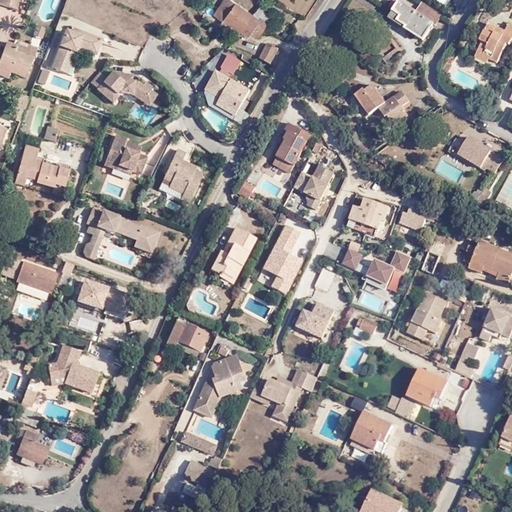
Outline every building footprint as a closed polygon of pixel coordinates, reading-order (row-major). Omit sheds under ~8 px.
[(229,14),(243,23),(249,15),(228,0),(224,0),(215,14),(223,21),(225,18),(229,14)] [(442,15),(421,1),(415,11),(400,0),(394,8),(417,25),(412,32),(422,39),(433,23),(435,24),(442,15)] [(417,25),(394,8),(390,15),(412,32),(417,25)] [(258,16),(264,20),(268,14),(262,10),(258,16)] [(225,18),(239,28),(243,23),(229,14),(225,18)] [(252,32),(258,37),(267,23),(264,20),(258,16),(257,15),(254,18),(249,15),(243,23),(246,26),(242,30),(249,35),(252,32)] [(490,56),(489,58),(494,61),(504,41),(507,43),(511,32),(511,24),(507,22),(503,30),(501,34),(493,31),(495,25),(487,21),(477,39),(481,41),(476,49),(490,56)] [(48,26),(42,23),(38,32),(45,35),(48,26)] [(501,34),(503,30),(495,25),(493,31),(501,34)] [(71,37),(81,41),(83,36),(72,31),(71,37)] [(102,43),(83,36),(81,41),(71,37),(64,35),(54,64),(58,65),(55,73),(59,74),(62,66),(65,67),(69,60),(72,61),(77,50),(87,54),(88,50),(98,54),(102,43)] [(41,46),(22,38),(19,43),(11,39),(0,68),(0,72),(12,76),(15,69),(30,76),(41,46)] [(260,59),(270,64),(278,50),(268,45),(260,59)] [(486,63),(489,58),(490,56),(476,49),(473,55),(486,63)] [(380,57),(384,61),(385,61),(392,56),(388,51),(384,54),(380,57)] [(233,79),(241,65),(228,58),(220,72),(233,79)] [(66,78),(72,61),(69,60),(65,67),(62,66),(59,74),(66,78)] [(451,62),(447,60),(441,70),(446,73),(452,66),(450,65),(451,62)] [(38,86),(46,88),(50,76),(43,73),(38,86)] [(107,82),(99,75),(90,85),(99,93),(107,82)] [(251,94),(218,75),(214,82),(216,84),(214,88),(211,86),(206,94),(221,102),(218,110),(235,119),(251,94)] [(112,77),(107,82),(99,93),(98,94),(111,105),(117,97),(132,99),(141,105),(149,96),(152,92),(146,88),(143,91),(138,87),(132,87),(132,82),(124,81),(123,78),(112,77)] [(401,100),(395,91),(380,103),(367,87),(361,93),(359,91),(351,97),(364,117),(374,110),(380,117),(383,116),(390,125),(402,115),(396,105),(401,100)] [(24,121),(33,96),(25,92),(20,106),(24,108),(20,119),(24,121)] [(149,96),(141,105),(149,112),(157,102),(149,96)] [(60,119),(70,117),(68,106),(54,109),(56,124),(61,124),(60,119)] [(278,159),(295,167),(310,136),(287,124),(284,132),(287,134),(284,141),(286,142),(278,159)] [(54,145),(58,133),(47,130),(44,142),(54,145)] [(363,157),(369,153),(367,148),(365,149),(355,132),(350,135),(363,157)] [(481,166),(491,172),(501,155),(465,135),(460,143),(452,156),(467,165),(469,162),(480,168),(481,166)] [(444,151),(452,156),(460,143),(451,138),(444,151)] [(124,152),(126,148),(127,145),(115,142),(105,167),(131,177),(139,181),(146,165),(138,162),(139,157),(124,152)] [(323,147),(318,144),(314,152),(318,155),(323,147)] [(141,154),(126,148),(124,152),(139,157),(141,154)] [(38,182),(36,187),(54,192),(54,195),(63,197),(70,171),(60,168),(59,172),(37,164),(40,152),(26,149),(16,184),(25,186),(26,183),(28,178),(38,182)] [(185,159),(177,155),(162,184),(169,187),(168,192),(182,200),(181,203),(188,206),(201,180),(194,176),(195,173),(186,169),(184,171),(180,170),(185,159)] [(291,175),(295,167),(278,159),(275,166),(291,175)] [(131,177),(105,167),(104,171),(130,181),(131,177)] [(326,188),(333,176),(327,173),(328,172),(319,167),(303,197),(310,200),(306,209),(315,214),(320,205),(319,205),(327,189),(326,188)] [(26,183),(36,187),(38,182),(28,178),(26,183)] [(276,195),(280,187),(265,178),(260,186),(276,195)] [(249,198),(255,186),(246,181),(240,193),(249,198)] [(350,216),(379,226),(381,227),(389,205),(365,196),(361,205),(354,203),(350,216)] [(306,209),(310,200),(303,197),(299,205),(306,209)] [(426,210),(411,205),(406,216),(416,220),(417,216),(424,217),(426,210)] [(375,234),(379,226),(350,216),(347,223),(375,234)] [(94,241),(103,245),(105,237),(114,241),(115,238),(137,246),(135,253),(152,259),(160,239),(142,233),(141,235),(130,230),(130,228),(104,218),(103,221),(93,217),(87,230),(90,232),(88,239),(94,241)] [(299,231),(284,223),(262,267),(277,274),(271,285),(284,293),(301,259),(288,253),(299,231)] [(210,272),(220,278),(221,276),(230,281),(239,266),(242,267),(255,241),(234,230),(230,238),(234,240),(229,250),(231,251),(228,258),(222,255),(220,254),(210,272)] [(497,280),(501,281),(510,284),(511,279),(511,253),(480,240),(477,249),(471,264),(469,269),(481,274),(485,267),(500,273),(497,280)] [(95,263),(103,245),(94,241),(91,249),(87,250),(85,257),(89,261),(95,263)] [(350,241),(349,248),(359,250),(360,243),(350,241)] [(477,249),(468,245),(462,260),(466,262),(471,264),(477,249)] [(226,248),(222,255),(228,258),(231,251),(229,250),(226,248)] [(362,255),(348,249),(342,264),(368,275),(366,281),(385,289),(395,268),(404,272),(410,257),(397,251),(390,266),(375,260),(371,270),(358,264),(362,255)] [(26,263),(16,258),(10,256),(2,274),(10,277),(18,281),(26,263)] [(436,265),(424,259),(422,266),(432,272),(436,265)] [(58,277),(26,263),(18,281),(51,295),(58,277)] [(67,293),(72,278),(65,276),(59,290),(67,293)] [(221,276),(220,278),(219,280),(231,287),(233,283),(230,281),(221,276)] [(110,292),(89,284),(86,294),(93,297),(89,308),(102,314),(104,311),(127,320),(132,304),(109,296),(110,292)] [(134,300),(111,292),(110,292),(109,296),(132,304),(134,300)] [(411,321),(407,319),(404,324),(408,326),(406,332),(420,339),(425,329),(434,333),(441,320),(437,317),(444,301),(425,292),(413,316),(411,321)] [(382,314),(387,306),(366,293),(361,301),(382,314)] [(192,300),(188,298),(186,304),(187,308),(193,311),(196,307),(192,304),(192,300)] [(334,314),(316,306),(311,317),(303,314),(296,330),(321,342),(334,314)] [(490,318),(494,309),(489,307),(484,316),(490,318)] [(511,317),(494,309),(490,318),(480,336),(490,341),(493,335),(500,338),(504,334),(511,337),(511,335),(511,317)] [(374,324),(358,317),(354,323),(359,324),(358,327),(371,332),(374,324)] [(182,325),(184,321),(177,318),(164,345),(174,350),(177,342),(198,352),(205,336),(182,325)] [(386,353),(407,359),(410,348),(389,342),(386,353)] [(468,357),(470,357),(476,345),(467,342),(460,356),(467,359),(468,357)] [(476,345),(470,357),(474,359),(480,348),(476,345)] [(76,362),(83,353),(65,346),(58,363),(50,365),(53,378),(61,377),(67,380),(66,384),(93,394),(101,374),(79,366),(76,369),(74,368),(72,360),(76,360),(76,362)] [(230,351),(220,347),(218,353),(228,357),(230,351)] [(511,362),(511,354),(510,353),(503,366),(509,369),(511,362)] [(237,385),(241,383),(247,380),(237,357),(215,366),(212,370),(218,381),(207,384),(196,406),(209,411),(215,397),(220,401),(239,393),(237,385)] [(426,395),(422,402),(434,407),(438,397),(442,399),(448,383),(419,369),(411,389),(426,395)] [(278,378),(275,383),(300,392),(301,388),(296,386),(302,373),(296,370),(290,383),(278,378)] [(310,392),(316,379),(302,373),(296,386),(301,388),(310,392)] [(63,383),(66,384),(67,380),(61,377),(53,378),(54,386),(63,383)] [(269,380),(264,391),(262,397),(269,401),(278,405),(273,417),(286,422),(300,392),(275,383),(269,380)] [(264,391),(255,387),(250,398),(267,406),(269,401),(262,397),(264,391)] [(408,396),(422,402),(426,395),(411,389),(408,396)] [(22,404),(30,407),(34,409),(39,394),(28,390),(22,404)] [(364,411),(368,401),(355,396),(351,406),(364,411)] [(397,412),(402,401),(392,396),(387,408),(397,412)] [(209,411),(196,406),(194,411),(211,419),(220,401),(215,397),(209,411)] [(22,404),(20,410),(28,412),(30,407),(22,404)] [(32,425),(35,417),(20,411),(18,416),(16,420),(32,425)] [(365,412),(355,433),(370,440),(366,445),(376,451),(382,441),(387,443),(394,425),(365,412)] [(502,436),(511,440),(511,415),(502,436)] [(218,444),(185,430),(181,440),(213,453),(218,444)] [(19,455),(26,458),(37,463),(43,466),(49,451),(37,445),(41,437),(26,431),(20,444),(24,446),(19,455)] [(370,440),(355,433),(353,438),(366,445),(370,440)] [(510,449),(511,445),(511,440),(502,436),(498,443),(510,449)] [(185,473),(210,484),(212,481),(217,469),(193,457),(185,473)] [(25,462),(36,467),(37,463),(26,458),(25,462)] [(298,479),(284,476),(282,485),(296,489),(298,479)] [(186,481),(182,493),(199,499),(203,488),(186,481)] [(398,511),(402,504),(373,490),(362,511),(398,511)]
